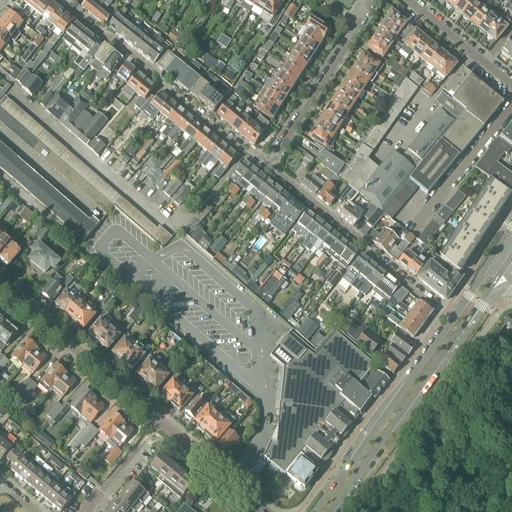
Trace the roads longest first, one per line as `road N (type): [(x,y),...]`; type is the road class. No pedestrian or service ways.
road 1 (residential): [(0,285),(265,511)]
road 2 (secondary): [(330,511),(505,271)]
road 3 (residential): [(266,165),(56,0)]
road 4 (secondary): [(452,319),(313,511)]
road 5 (residential): [(443,313),(266,165)]
road 6 (residential): [(266,165),(358,24)]
road 7 (residential): [(413,230),(511,107)]
road 8 (residential): [(511,83),(404,0)]
